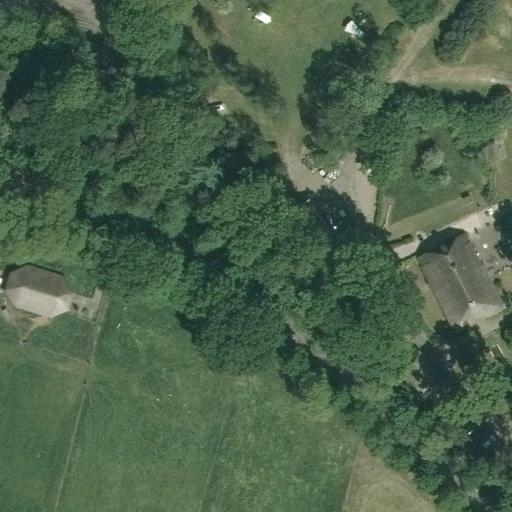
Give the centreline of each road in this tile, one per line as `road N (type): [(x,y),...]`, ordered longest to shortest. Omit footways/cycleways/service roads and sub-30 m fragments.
road 1 (tertiary): [(488,511),(242,284),(163,236),(0,172)]
road 2 (track): [(511,440),(412,328),(356,238),(350,161),(383,90)]
road 3 (track): [(131,0),(59,153)]
road 4 (track): [(383,90),(423,75),(511,80)]
